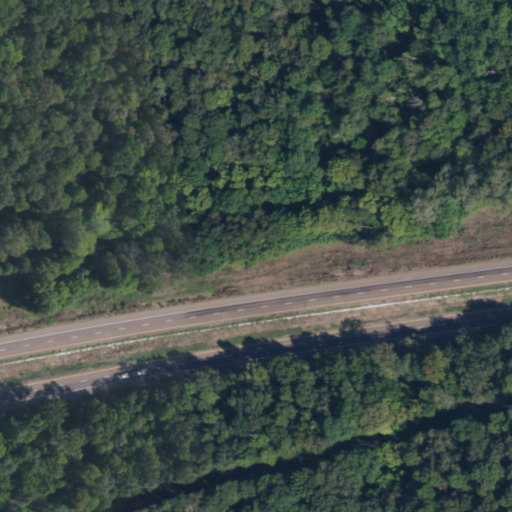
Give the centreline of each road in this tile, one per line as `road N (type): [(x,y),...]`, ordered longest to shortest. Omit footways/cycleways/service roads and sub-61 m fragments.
road 1 (trunk): [(0,399),(511,314)]
road 2 (trunk): [(511,263),(316,286),(0,339)]
